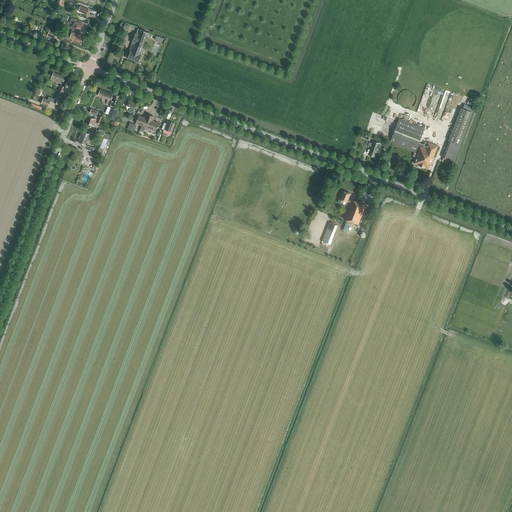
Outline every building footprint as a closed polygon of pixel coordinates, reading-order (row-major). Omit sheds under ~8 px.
[(87,14),(89,9),(80,6),(78,11),(87,14)] [(84,34),(88,24),(74,19),(71,28),(73,30),(84,34)] [(127,58),(138,62),(141,55),(139,54),(148,32),(138,28),(136,33),(135,35),(134,35),(132,41),(132,43),(130,48),(133,49),(132,51),(130,51),(127,58)] [(57,32),(50,29),(46,38),(53,40),(57,32)] [(80,45),(84,36),(72,32),(71,35),(64,33),(63,38),(80,45)] [(50,80),(56,82),(63,85),(66,77),(53,72),(50,80)] [(98,96),(104,98),(108,100),(106,104),(113,107),(115,103),(110,101),(113,95),(100,90),(98,96)] [(417,99),(417,97),(417,96),(416,94),(415,93),(413,92),(411,90),(409,90),(408,90),(406,90),(404,91),(403,92),(401,93),(400,94),(400,96),(399,98),(399,99),(399,101),(400,103),(401,104),(402,106),(403,107),(405,108),(406,108),(408,108),(410,108),(412,108),(413,107),(415,106),(416,104),(417,103),(417,101),(417,99)] [(64,94),(58,91),(55,100),(49,97),(48,100),(43,98),(41,104),(49,107),(51,101),(59,105),(64,94)] [(134,111),(133,111),(134,109),(137,110),(139,105),(128,100),(126,105),(131,108),(131,110),(130,109),(128,112),(133,114),(134,111)] [(114,109),(111,107),(109,111),(110,111),(108,117),(114,120),(118,110),(114,109)] [(472,112),(461,108),(448,140),(449,141),(442,158),(454,162),(472,112)] [(142,125),(145,127),(155,131),(159,123),(152,120),(154,117),(146,114),(145,118),(142,125)] [(139,115),(136,123),(142,125),(145,118),(139,115)] [(90,128),(91,126),(94,127),(96,122),(101,124),(103,118),(99,116),(97,120),(89,117),(86,124),(89,125),(88,127),(90,128)] [(417,153),(414,163),(429,169),(438,146),(428,142),(423,144),(419,143),(425,128),(399,119),(390,142),(417,153)] [(172,132),(175,123),(168,120),(166,123),(164,123),(162,129),(163,130),(164,130),(164,132),(163,132),(162,135),(166,136),(167,133),(170,135),(171,132),(172,132)] [(82,132),(79,142),(82,143),(82,145),(84,148),(85,148),(93,152),(94,148),(85,145),(89,135),(82,132)] [(93,152),(102,155),(108,140),(99,137),(93,152)] [(374,157),(377,149),(378,150),(380,144),(373,141),(371,147),(368,154),(374,157)] [(86,171),(81,182),(87,184),(91,174),(86,171)] [(366,206),(350,200),(348,200),(350,194),(343,191),(340,200),(347,203),(347,202),(349,202),(343,219),(358,224),(366,206)]
